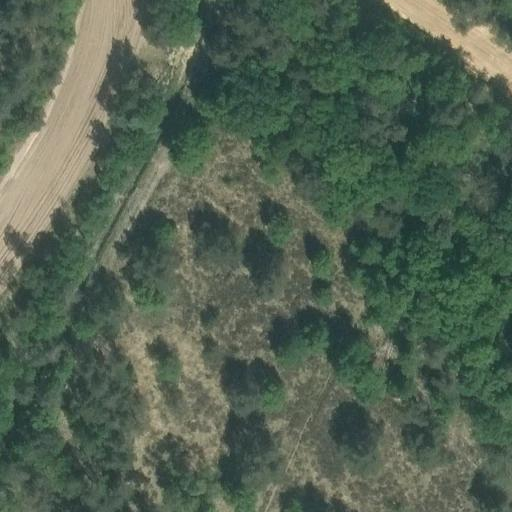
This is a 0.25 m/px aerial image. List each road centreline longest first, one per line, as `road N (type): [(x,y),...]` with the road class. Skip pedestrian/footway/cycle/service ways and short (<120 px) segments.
road 1 (track): [(0,238),(92,104),(106,0)]
road 2 (unknown): [(511,82),(391,0)]
